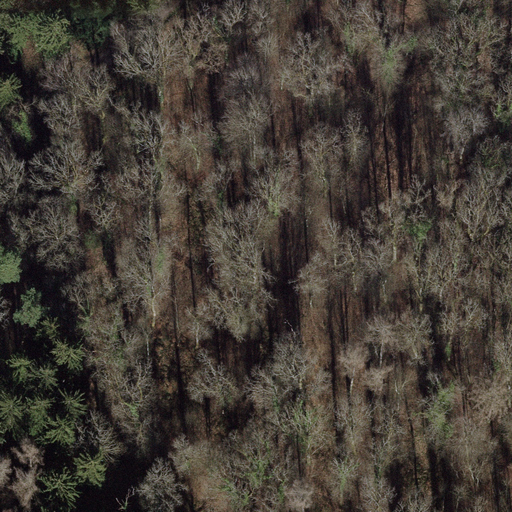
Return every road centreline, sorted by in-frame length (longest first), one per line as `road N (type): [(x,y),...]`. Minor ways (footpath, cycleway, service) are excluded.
road 1 (track): [(0,146),(173,0)]
road 2 (track): [(375,0),(456,59),(511,82)]
